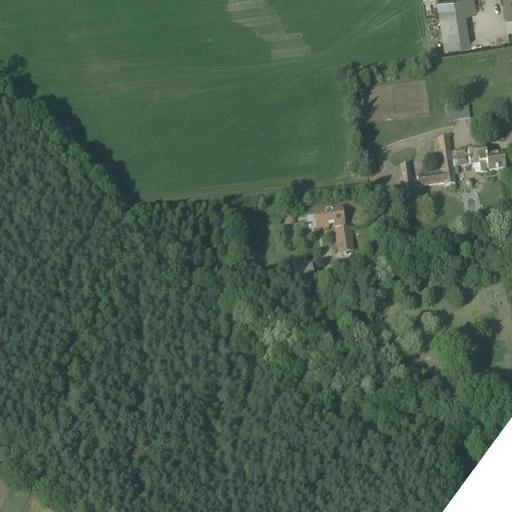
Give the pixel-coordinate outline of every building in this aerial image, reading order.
[(443,51),(470,46),(464,14),(475,12),(472,0),(442,0),(433,2),(443,51)] [(511,0),(500,0),(503,21),(511,19),(511,0)] [(392,85),(393,96),(407,95),(407,84),(392,85)] [(449,122),(471,119),(469,107),(447,111),(449,122)] [(433,142),(435,155),(437,154),(440,174),(416,177),(417,182),(412,183),(409,166),(399,167),(405,209),(416,207),(413,188),(417,188),(418,189),(443,186),(443,188),(456,186),(453,169),(472,166),(473,170),(476,173),(480,172),(480,174),(486,173),(487,174),(505,172),(502,155),(495,156),(494,152),(485,153),(484,146),(467,149),(467,151),(451,153),(448,136),(433,142)] [(357,218),(324,223),(327,241),(360,235),(357,218)] [(375,256),(372,235),(361,237),(364,258),(375,256)] [(314,289),(310,267),(293,269),(297,296),(307,295),(306,291),(314,289)]
